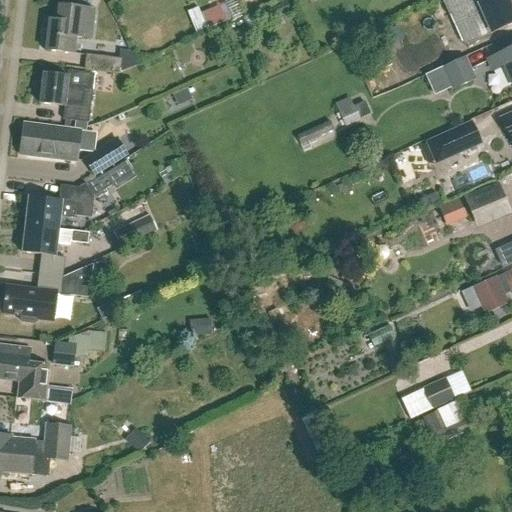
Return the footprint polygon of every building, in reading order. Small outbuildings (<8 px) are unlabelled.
[(511,12),(506,0),(491,0),(480,5),(477,0),(454,0),(464,22),(482,14),(492,34),(511,25),(511,12)] [(91,41),(95,11),(60,7),(58,22),(50,21),(46,52),(74,55),(76,39),(91,41)] [(198,8),(188,13),(196,34),(207,29),(198,8)] [(511,50),(488,61),(493,73),(504,68),(511,86),(511,50)] [(120,75),(122,60),(86,55),(84,70),(120,75)] [(451,91),(474,81),(465,59),(426,77),(434,95),(444,90),(443,87),(448,84),(451,91)] [(87,123),(92,77),(68,74),(67,80),(43,77),(40,104),(64,107),(62,120),(87,123)] [(354,107),(340,113),(345,127),(360,120),(354,107)] [(511,115),(500,121),(510,143),(511,142),(511,143),(511,115)] [(436,165),(482,145),(472,122),(426,143),(436,165)] [(78,163),(81,132),(24,125),(21,151),(25,151),(25,156),(78,163)] [(95,177),(129,156),(118,139),(84,160),(95,177)] [(92,199),(113,186),(106,174),(85,187),(92,199)] [(477,230),(511,214),(511,213),(499,183),(463,198),(477,230)] [(25,226),(59,230),(60,218),(74,220),(74,217),(91,219),(93,207),(28,199),(25,226)] [(467,218),(459,199),(439,208),(448,227),(467,218)] [(121,248),(157,231),(150,216),(114,233),(121,248)] [(59,230),(25,226),(22,253),(56,257),(57,242),(69,244),(70,242),(87,244),(89,234),(71,231),(71,232),(59,230)] [(511,245),(496,253),(503,267),(511,263),(511,245)] [(88,298),(93,265),(63,279),(60,294),(88,298)] [(505,298),(496,278),(473,289),(482,309),(505,298)] [(41,291),(40,291),(6,287),(3,313),(20,315),(20,319),(22,322),(34,323),(37,321),(37,319),(53,320),(56,292),(41,290),(41,291)] [(191,337),(212,336),(211,320),(190,321),(191,337)] [(74,369),(76,346),(55,344),(52,366),(74,369)] [(31,349),(0,345),(0,380),(20,382),(18,398),(46,402),(50,366),(29,364),(31,349)] [(423,390),(432,410),(454,400),(445,380),(423,390)] [(444,431),(471,419),(462,399),(436,412),(444,431)] [(46,440),(67,442),(68,428),(47,427),(46,440)] [(45,459),(46,445),(34,444),(34,442),(10,441),(11,438),(0,437),(0,456),(33,460),(33,458),(45,459)] [(66,462),(67,442),(46,440),(46,445),(45,459),(33,458),(33,460),(0,456),(0,475),(7,476),(7,473),(31,475),(31,474),(48,476),(49,461),(66,462)]
